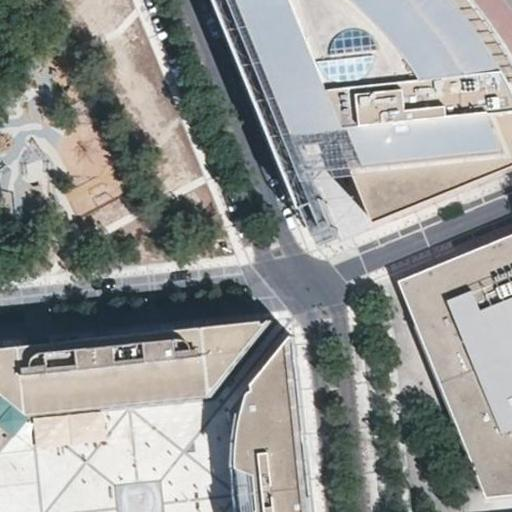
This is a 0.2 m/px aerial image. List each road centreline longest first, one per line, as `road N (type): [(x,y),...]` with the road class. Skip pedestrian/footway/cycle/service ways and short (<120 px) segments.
road 1 (residential): [(168,0),(270,263),(295,290)]
road 2 (residential): [(313,283),(292,250),(195,0)]
road 3 (residential): [(356,511),(336,314),(313,283)]
road 4 (residential): [(295,290),(311,329),(331,511)]
road 5 (residential): [(511,203),(313,283)]
